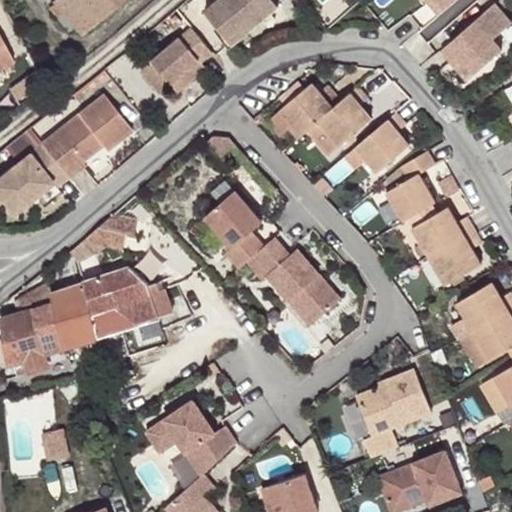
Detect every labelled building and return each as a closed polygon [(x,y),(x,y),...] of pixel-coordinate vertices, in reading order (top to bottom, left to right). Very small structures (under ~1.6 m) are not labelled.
[(66,14),(82,32),(83,34),(122,0),(53,0),(56,3),(50,7),(60,19),(66,14)] [(274,0),(219,0),(207,11),(234,44),(280,6),(274,0)] [(439,15),(456,0),(433,0),(429,4),(439,15)] [(511,39),(486,9),(476,18),(501,47),(511,39)] [(501,47),(476,18),(440,48),(451,61),(460,54),(474,71),(501,47)] [(201,61),(213,51),(193,26),(151,60),(170,83),(178,92),(207,68),(201,61)] [(0,68),(14,62),(0,36),(0,68)] [(465,78),(474,71),(460,54),(451,61),(465,78)] [(160,92),(170,83),(151,60),(141,68),(160,92)] [(33,92),(46,86),(38,70),(26,77),(33,92)] [(299,81),(281,96),(287,104),(305,88),(299,81)] [(280,109),(302,135),(319,120),(341,101),(331,89),(323,96),(311,83),(305,88),(287,104),(280,109)] [(341,101),(319,120),(340,146),(372,119),(360,105),(369,97),(359,85),(341,101)] [(43,144),(69,176),(85,164),(80,160),(100,143),(107,150),(132,130),(103,94),(65,126),(43,144)] [(396,113),(356,146),(378,172),(410,145),(398,132),(406,125),(396,113)] [(213,133),(207,139),(215,149),(228,137),(222,130),(213,133)] [(57,187),(69,176),(43,144),(0,177),(0,196),(3,200),(14,212),(53,181),(57,187)] [(428,151),(402,165),(409,178),(386,191),(403,221),(408,218),(435,202),(436,201),(419,174),(436,164),(428,151)] [(224,252),(236,266),(244,259),(262,245),(249,229),(259,220),(233,189),(206,213),(233,245),(224,252)] [(408,218),(414,227),(440,211),(435,202),(408,218)] [(430,255),(474,229),(466,215),(457,221),(449,206),(440,211),(414,227),(430,255)] [(93,232),(64,257),(72,266),(78,260),(80,262),(91,257),(126,227),(114,213),(93,232)] [(467,272),(482,263),(473,247),(482,242),(474,229),(430,255),(447,284),(467,272)] [(262,245),(244,259),(263,278),(268,274),(289,299),(298,292),(319,317),(339,299),(297,252),(291,258),(287,253),(272,236),(262,245)] [(287,253),(291,258),(297,252),(293,248),(287,253)] [(473,281),(488,272),(482,263),(467,272),(473,281)] [(53,292),(65,347),(96,338),(97,336),(101,335),(100,332),(120,329),(137,324),(136,320),(157,314),(147,282),(128,264),(83,278),(84,282),(53,292)] [(478,290),(493,281),(488,272),(473,281),(478,290)] [(44,352),(65,347),(53,292),(50,280),(14,300),(19,312),(2,318),(10,362),(27,358),(30,370),(47,365),(44,352)] [(474,330),(511,308),(511,293),(510,290),(501,296),(493,281),(478,290),(457,302),(474,330)] [(298,292),(289,299),(310,324),(319,317),(298,292)] [(511,308),(474,330),(490,359),(511,346),(511,308)] [(511,403),(511,365),(494,376),(511,404),(511,403)] [(374,386),(353,394),(368,435),(360,438),(367,456),(395,445),(388,427),(428,412),(412,367),(381,379),(382,383),(374,386)] [(58,391),(8,398),(18,461),(46,456),(42,425),(63,421),(58,391)] [(171,440),(199,472),(200,471),(234,440),(221,425),(212,434),(182,400),(140,438),(155,455),(171,440)] [(62,432),(47,435),(51,455),(66,452),(62,432)] [(455,493),(441,450),(375,475),(386,510),(420,499),(422,504),(455,493)] [(212,485),(200,471),(199,472),(166,501),(174,511),(218,511),(202,493),(212,485)] [(267,484),(276,511),(313,511),(316,511),(303,472),(267,484)] [(276,511),(267,484),(260,486),(268,511),(276,511)]
